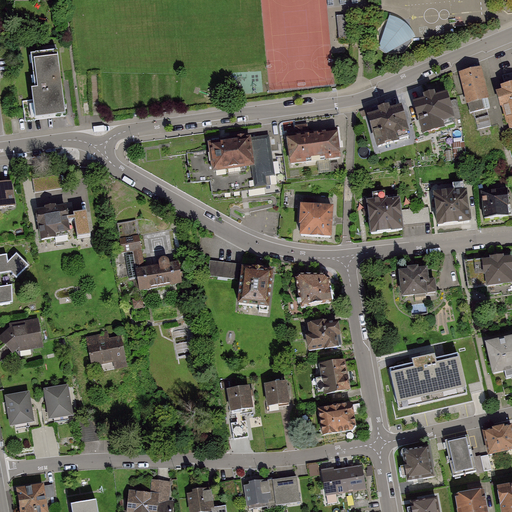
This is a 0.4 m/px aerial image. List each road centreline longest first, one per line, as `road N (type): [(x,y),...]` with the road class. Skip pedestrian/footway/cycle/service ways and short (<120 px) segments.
road 1 (residential): [(101,148),(124,131),(356,99),(511,32)]
road 2 (residential): [(0,471),(268,460),(379,443)]
road 3 (residential): [(345,260),(255,245),(101,148)]
road 4 (residential): [(345,260),(379,443)]
road 5 (residential): [(511,237),(345,260)]
road 6 (residential): [(379,443),(511,413)]
